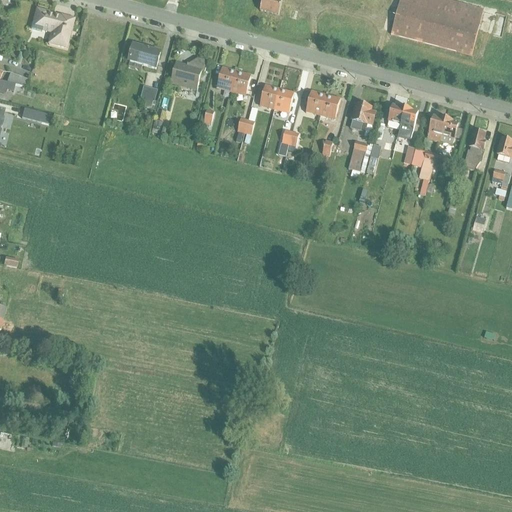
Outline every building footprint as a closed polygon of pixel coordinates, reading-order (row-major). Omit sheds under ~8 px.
[(263,0),(260,11),(279,16),(283,0),(263,0)] [(443,0),(400,0),(391,35),(472,57),(484,11),(443,0)] [(37,10),(32,30),(50,35),(47,45),(66,50),(74,20),(61,17),(61,18),(48,14),(48,13),(37,10)] [(134,47),(129,64),(130,64),(129,68),(142,72),(143,67),(156,71),(161,54),(134,47)] [(203,69),(202,73),(205,74),(208,62),(198,60),(189,65),(203,69)] [(203,69),(189,65),(188,65),(187,68),(176,65),(171,86),(197,93),(202,73),(203,69)] [(231,94),(237,75),(234,74),(234,75),(231,74),(231,72),(222,70),(217,91),(231,94)] [(7,83),(15,86),(26,90),(29,81),(10,74),(7,83)] [(237,75),(231,94),(246,98),(251,78),(242,75),(242,77),(239,76),(239,75),(237,75)] [(0,92),(5,95),(7,91),(13,93),(15,86),(7,83),(0,80),(0,92)] [(144,88),(140,101),(146,103),(145,108),(152,110),(151,111),(154,112),(157,103),(155,102),(158,92),(144,88)] [(274,112),(280,92),(274,91),(274,90),(266,88),(260,108),(274,112)] [(280,92),(274,112),(289,116),(295,95),(286,93),(285,94),(282,93),(280,92)] [(320,118),(326,98),(320,97),(320,96),(311,93),(306,114),(320,118)] [(326,98),(320,118),(335,122),(341,101),(332,99),(331,100),(328,99),(326,98)] [(357,105),(350,130),(365,134),(364,137),(370,139),(372,128),(376,114),(371,113),(372,109),(357,105)] [(400,131),(405,110),(393,107),(387,128),(400,131)] [(158,108),(153,130),(160,132),(159,137),(165,139),(167,130),(163,129),(166,114),(164,114),(165,111),(158,108)] [(248,128),(246,136),(247,136),(244,144),(249,145),(255,124),(254,124),(258,111),(252,109),(248,122),(247,128),(248,128)] [(24,110),(22,119),(49,126),(51,117),(24,110)] [(405,110),(400,131),(398,139),(410,142),(418,113),(405,110)] [(204,111),(199,130),(203,131),(204,125),(211,126),(215,113),(208,111),(207,112),(204,111)] [(53,115),(52,123),(61,125),(63,118),(53,115)] [(440,143),(446,121),(434,117),(428,141),(440,144),(440,143)] [(247,128),(248,122),(241,120),(238,134),(246,136),(248,128),(247,128)] [(446,121),(440,143),(453,146),(455,139),(457,129),(459,124),(446,121)] [(457,129),(455,139),(462,141),(464,131),(457,129)] [(468,152),(464,169),(475,172),(478,166),(481,163),(482,163),(485,151),(484,151),(487,142),(484,142),(485,136),(483,135),(483,132),(474,130),(469,148),(471,149),(470,152),(468,152)] [(289,147),(293,134),(286,132),(282,145),(289,147)] [(293,134),(289,147),(288,152),(294,153),(300,135),(293,134)] [(499,156),(510,160),(511,160),(511,158),(511,149),(511,150),(511,148),(511,142),(502,140),(497,156),(499,156)] [(386,141),(384,149),(394,152),(396,144),(386,141)] [(326,142),(322,156),(330,157),(333,144),(326,142)] [(371,157),(374,146),(370,145),(369,147),(368,147),(368,146),(356,143),(349,170),(353,171),(351,177),(359,179),(361,173),(365,174),(369,156),(371,157)] [(199,144),(197,151),(203,153),(205,145),(199,144)] [(374,146),(371,157),(371,158),(378,160),(381,148),(374,146)] [(412,166),(417,150),(408,148),(404,164),(412,166)] [(417,150),(412,166),(422,169),(419,179),(424,181),(420,195),(425,196),(426,193),(428,186),(433,169),(437,155),(417,149),(417,150)] [(437,155),(433,169),(443,172),(447,158),(437,155)] [(269,160),(267,169),(275,171),(277,162),(269,160)] [(502,185),(505,175),(506,174),(495,171),(492,182),(502,185)] [(505,175),(502,185),(501,191),(497,190),(495,195),(500,196),(499,200),(504,202),(511,176),(505,175)] [(428,186),(426,193),(433,195),(435,188),(428,186)] [(450,205),(448,214),(455,216),(457,207),(450,205)] [(477,217),(473,231),(482,234),(487,220),(477,217)] [(6,258),(4,266),(17,269),(19,261),(6,258)] [(486,333),(484,339),(494,341),(496,335),(486,333)]
